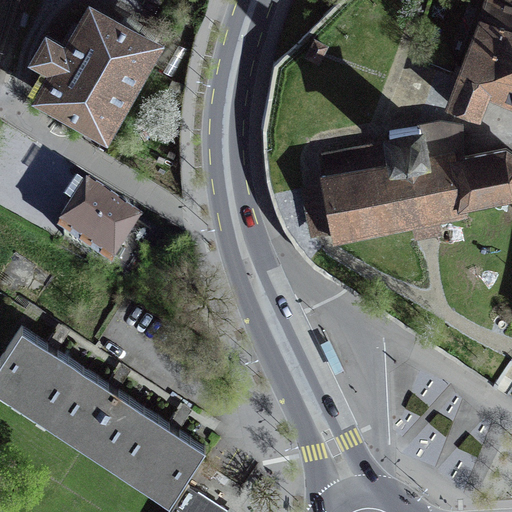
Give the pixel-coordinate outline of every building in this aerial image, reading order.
[(449,103),(478,114),(488,91),(496,95),(511,100),(511,0),(487,0),(480,20),(460,73),(449,103)] [(103,132),(153,43),(93,9),(69,51),(62,47),(63,46),(47,36),(35,58),(57,71),(42,97),(103,132)] [(315,40),(307,56),(318,61),(322,54),(326,46),(315,40)] [(464,204),(511,194),(511,151),(506,148),(454,158),(453,124),(441,121),(389,130),(391,142),(324,155),(327,175),(322,175),(328,206),(335,238),(426,219),(465,211),(464,204)] [(114,207),(90,192),(63,234),(110,264),(111,262),(127,272),(152,234),(136,224),(137,222),(114,207)] [(21,325),(0,357),(0,380),(50,414),(83,365),(52,345),(21,325)] [(343,371),(330,340),(321,344),(334,374),(343,371)] [(83,365),(50,414),(112,454),(144,405),(113,385),(83,365)] [(144,405),(112,454),(173,494),(205,445),(175,425),(144,405)] [(221,511),(184,487),(167,511),(221,511)]
